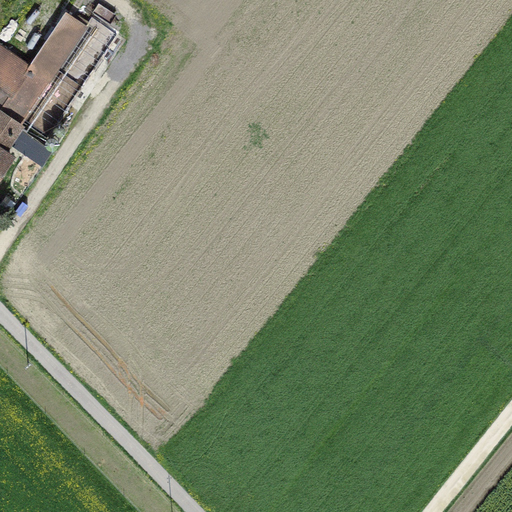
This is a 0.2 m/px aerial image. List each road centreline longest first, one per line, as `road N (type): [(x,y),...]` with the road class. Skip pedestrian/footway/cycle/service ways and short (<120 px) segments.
road 1 (unclassified): [(196,511),(0,309)]
road 2 (track): [(430,511),(511,413)]
